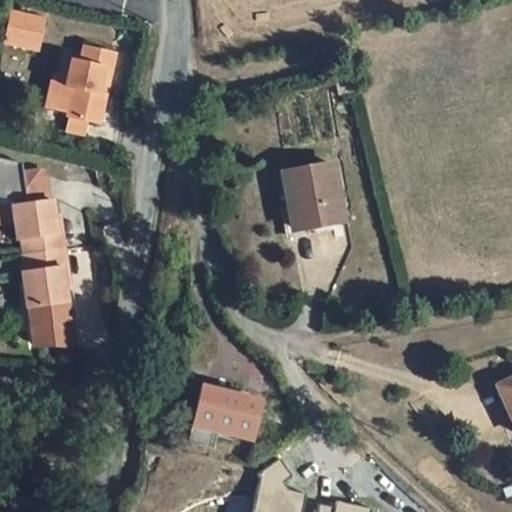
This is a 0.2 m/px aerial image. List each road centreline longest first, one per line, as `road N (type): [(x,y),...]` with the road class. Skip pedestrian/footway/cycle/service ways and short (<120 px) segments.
road 1 (residential): [(168,72),(130,384),(100,511)]
road 2 (residential): [(168,72),(191,114),(216,244),(237,302),(277,350),(331,343)]
